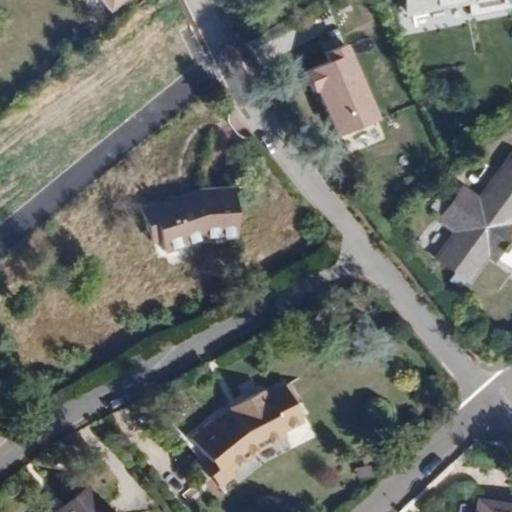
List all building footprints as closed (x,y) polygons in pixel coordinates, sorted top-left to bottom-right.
[(117,0),(100,0),(108,9),(117,0)] [(333,136),(376,120),(348,43),(324,52),(327,62),(309,68),(333,136)] [(502,259),(511,244),(511,222),(511,162),(484,203),(469,191),(448,222),(464,233),(444,261),(471,281),(492,252),(502,259)] [(238,234),(235,188),(205,189),(162,204),(160,197),(143,203),(150,230),(157,228),(163,249),(207,236),(238,234)] [(267,450),(292,437),(290,432),(305,424),(282,382),(263,391),(261,387),(244,396),(246,400),(231,409),(215,422),(212,418),(191,436),(210,460),(219,453),(237,474),(267,450)] [(242,481),(237,474),(219,453),(210,460),(206,464),(228,493),(242,481)] [(511,511),(511,494),(488,488),(482,511),(511,511)] [(106,511),(89,491),(62,511),(106,511)]
